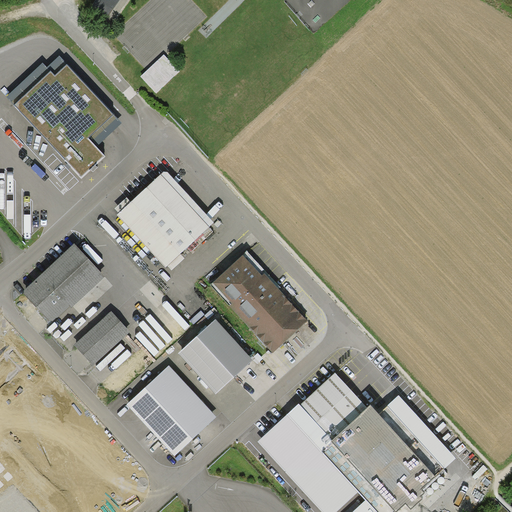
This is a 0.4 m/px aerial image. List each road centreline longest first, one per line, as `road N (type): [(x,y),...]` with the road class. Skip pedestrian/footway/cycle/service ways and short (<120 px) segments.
road 1 (unclassified): [(163,133),(348,331)]
road 2 (unclassified): [(0,299),(172,485)]
road 3 (unclassified): [(348,331),(172,485)]
road 4 (unclassified): [(0,284),(163,133)]
road 5 (unclassified): [(497,495),(348,331)]
road 6 (residential): [(163,133),(46,0)]
